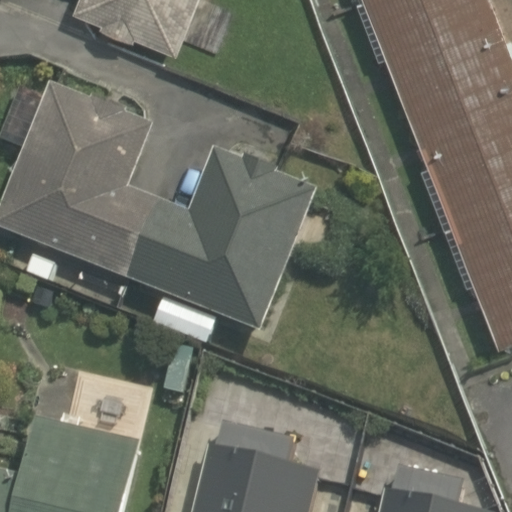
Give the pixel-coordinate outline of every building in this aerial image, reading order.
[(206,0),(81,0),(77,11),(102,21),(98,31),(135,46),(138,37),(184,55),(206,0)] [(511,342),(511,53),(491,0),(364,0),(358,2),(381,61),(389,58),(432,166),(422,170),(466,284),(476,280),(502,346),(511,342)] [(0,219),(0,230),(264,335),(319,195),(277,178),(282,167),(247,154),(244,162),(213,149),(188,213),(131,191),(156,129),(126,117),(128,110),(97,97),(94,105),(52,88),(46,103),(20,93),(2,141),(27,151),(0,219)] [(51,283),(59,262),(38,254),(30,275),(51,283)] [(0,294),(0,323),(36,333),(44,302),(1,291),(0,294)] [(186,397),(195,350),(177,346),(167,393),(186,397)] [(126,511),(142,445),(37,421),(24,479),(0,473),(0,511),(126,511)] [(210,469),(198,511),(312,511),(321,477),(210,469)]
